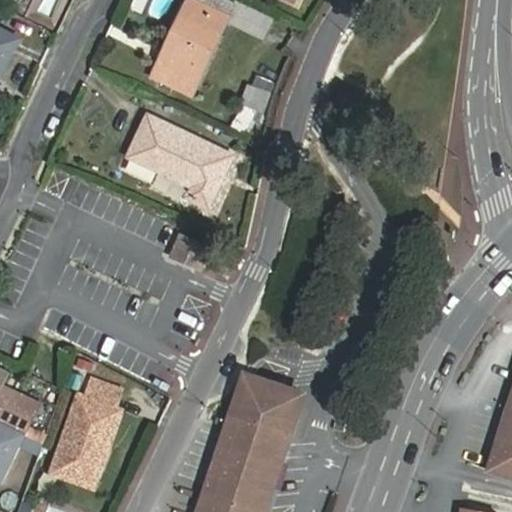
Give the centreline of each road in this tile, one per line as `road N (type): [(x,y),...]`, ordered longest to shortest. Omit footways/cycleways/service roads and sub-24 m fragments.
road 1 (residential): [(141,511),(266,263),(305,94),(353,0)]
road 2 (secondary): [(511,245),(473,283),(437,344),(374,511)]
road 3 (residential): [(108,0),(87,16),(26,148),(20,189),(0,233)]
road 4 (tertiary): [(496,16),(480,112),(499,201),(511,223)]
road 5 (unknown): [(385,476),(511,508)]
